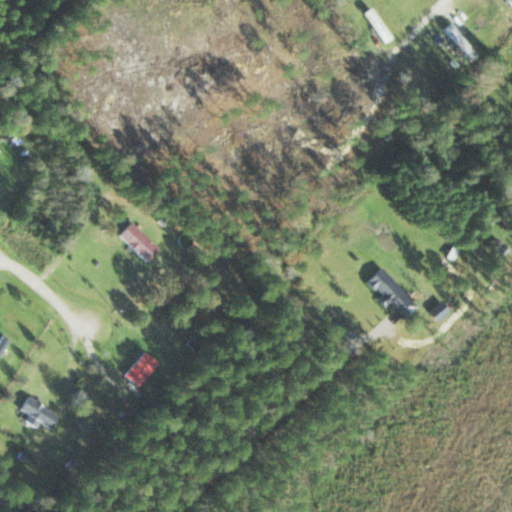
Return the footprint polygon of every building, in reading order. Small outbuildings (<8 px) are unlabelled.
[(118,236),(145,263),(157,251),(131,224),(118,236)] [(366,282),(402,320),(417,306),(381,268),(366,282)] [(0,355),(10,341),(2,336),(0,338),(0,355)] [(137,387),(158,365),(144,353),(124,375),(137,387)] [(39,423),(50,430),(59,416),(28,397),(20,411),(28,416),(24,422),(36,429),(39,423)]
